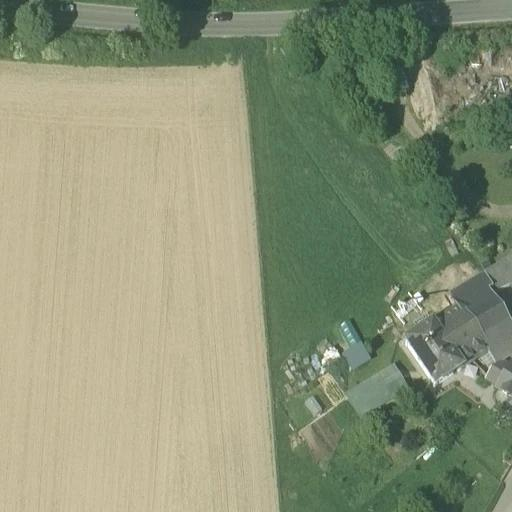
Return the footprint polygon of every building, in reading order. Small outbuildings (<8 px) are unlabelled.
[(511,265),(511,258),(484,277),(485,279),(511,265)] [(511,265),(485,279),(491,293),(493,297),(509,289),(511,287),(511,265)] [(511,331),(488,295),(491,293),(485,279),(484,277),(448,298),(457,313),(450,318),(479,360),(487,354),(496,367),(499,365),(511,356),(511,331)] [(405,347),(434,390),(461,372),(460,372),(479,360),(450,318),(432,329),(431,329),(405,347)] [(362,351),(343,363),(351,376),(370,364),(362,351)] [(487,354),(479,360),(487,372),(491,370),(496,367),(487,354)] [(499,391),(510,371),(499,365),(496,367),(491,370),(483,383),(499,391)] [(343,398),(346,402),(357,395),(393,374),(405,390),(368,411),(356,418),(359,423),(409,393),(393,368),(343,398)] [(511,370),(510,371),(499,391),(498,392),(511,400),(511,370)] [(357,395),(368,411),(405,390),(393,374),(357,395)] [(346,402),(356,418),(368,411),(357,395),(346,402)]
